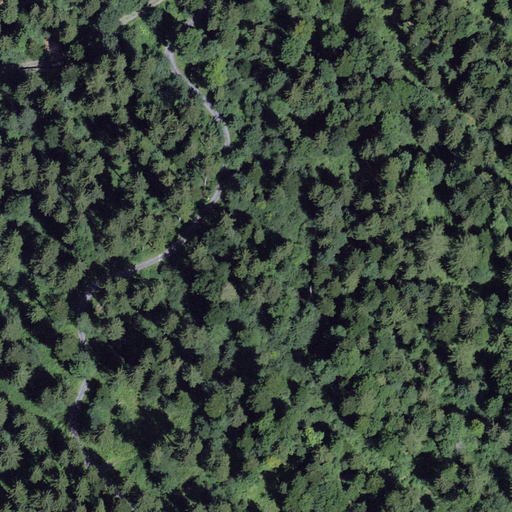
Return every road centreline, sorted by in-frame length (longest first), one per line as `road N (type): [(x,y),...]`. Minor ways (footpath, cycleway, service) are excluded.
road 1 (track): [(130,511),(79,449),(72,418),(88,363),(80,312),(91,287),(191,233),(215,201),(226,140),(220,115),(169,69),(168,48),(206,0)]
road 2 (track): [(154,0),(69,56),(0,67)]
